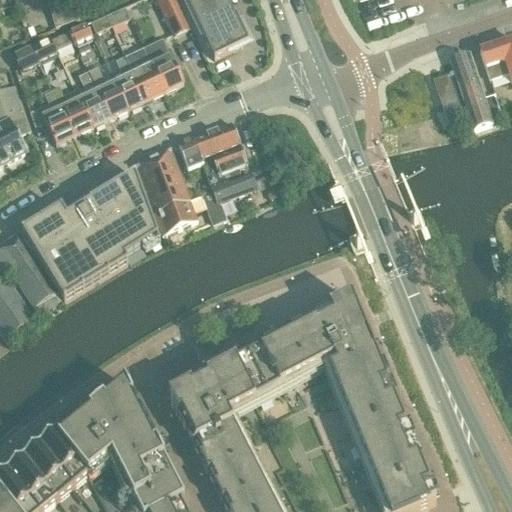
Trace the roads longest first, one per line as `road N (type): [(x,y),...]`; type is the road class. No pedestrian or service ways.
road 1 (secondary): [(511,511),(315,79)]
road 2 (unclassified): [(0,229),(189,128),(315,79)]
road 3 (residential): [(315,79),(511,12)]
